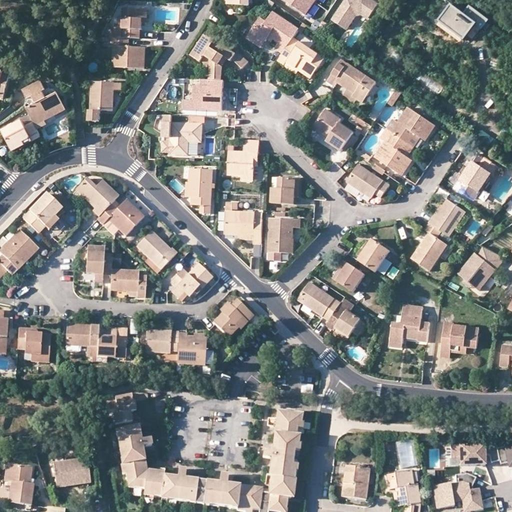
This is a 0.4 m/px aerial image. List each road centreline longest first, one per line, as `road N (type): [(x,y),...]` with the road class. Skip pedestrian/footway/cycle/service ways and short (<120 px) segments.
road 1 (residential): [(238,271),(188,309),(49,301),(50,271),(65,252)]
road 2 (residential): [(113,159),(206,0)]
road 3 (residential): [(341,372),(387,391),(511,400)]
road 4 (residential): [(113,159),(238,271)]
road 5 (residential): [(351,214),(281,143),(265,104)]
road 6 (residential): [(314,507),(326,408),(341,372)]
road 7 (residential): [(351,214),(410,205),(457,142)]
